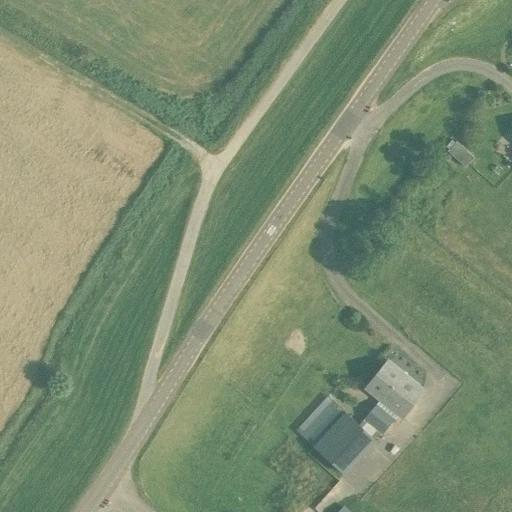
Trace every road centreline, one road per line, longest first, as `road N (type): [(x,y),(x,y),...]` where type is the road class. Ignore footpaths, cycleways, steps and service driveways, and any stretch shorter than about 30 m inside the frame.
road 1 (unclassified): [(81,511),(437,0)]
road 2 (track): [(0,31),(188,143),(217,171)]
